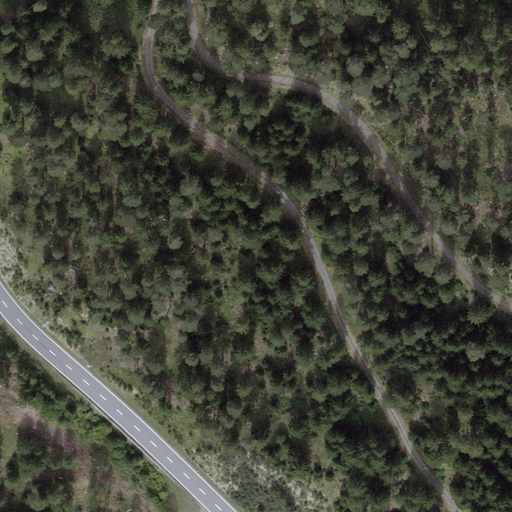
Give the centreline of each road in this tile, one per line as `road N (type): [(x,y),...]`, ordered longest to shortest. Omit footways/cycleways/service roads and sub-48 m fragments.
road 1 (track): [(459,511),(417,460),(357,356),(298,218),(269,182),(164,97),(150,72),(156,0)]
road 2 (track): [(511,306),(482,290),(449,256),(356,120),(315,89),(210,63),(189,0)]
road 3 (primary): [(222,511),(0,298)]
